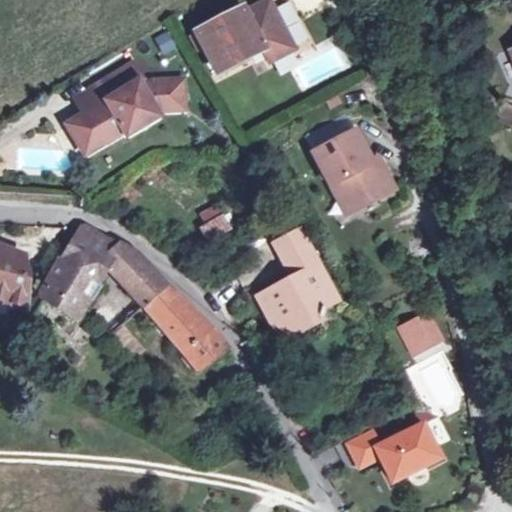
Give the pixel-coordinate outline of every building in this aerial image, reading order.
[(268,0),(251,10),(254,16),(272,7),(268,0)] [(251,10),(245,13),(263,48),(269,61),(295,48),(272,7),(254,16),(251,10)] [(196,33),(216,73),(263,48),(243,9),(196,33)] [(511,48),(497,54),(510,88),(508,92),(511,93),(511,96),(510,100),(507,106),(511,108),(511,48)] [(106,104),(78,120),(96,149),(126,130),(128,134),(158,116),(156,112),(160,110),(163,110),(184,109),(182,82),(153,84),(143,90),(140,85),(144,82),(134,65),(96,88),(106,104)] [(106,104),(96,88),(69,104),(78,120),(106,104)] [(96,149),(78,120),(70,126),(87,154),(96,149)] [(356,131),(314,153),(328,180),(338,183),(349,204),(363,208),(396,191),(383,166),(377,170),(372,162),(356,131)] [(379,158),(372,162),(377,170),(383,166),(379,158)] [(338,183),(328,180),(347,216),(363,208),(349,204),(338,183)] [(198,217),(204,226),(199,228),(207,243),(230,230),(217,206),(198,217)] [(104,268),(119,245),(110,242),(85,228),(82,232),(51,272),(47,276),(40,297),(74,320),(96,289),(92,286),(104,268)] [(301,229),(275,244),(293,279),(258,298),(280,339),(321,317),(323,318),(326,310),(325,308),(339,301),(301,229)] [(126,291),(150,269),(135,254),(119,245),(104,268),(126,291)] [(27,266),(26,262),(22,256),(10,251),(0,248),(0,249),(0,301),(26,309),(28,287),(27,266)] [(150,269),(126,291),(142,307),(162,328),(198,372),(226,351),(210,331),(194,314),(165,285),(152,272),(150,269)] [(428,314),(416,320),(430,346),(442,340),(428,314)] [(416,320),(401,329),(415,354),(430,346),(416,320)] [(131,360),(142,349),(121,327),(106,341),(131,360)] [(377,448),(376,448),(381,458),(394,483),(441,459),(424,425),(377,448)] [(376,448),(377,448),(370,434),(348,445),(360,469),(381,458),(376,448)]
